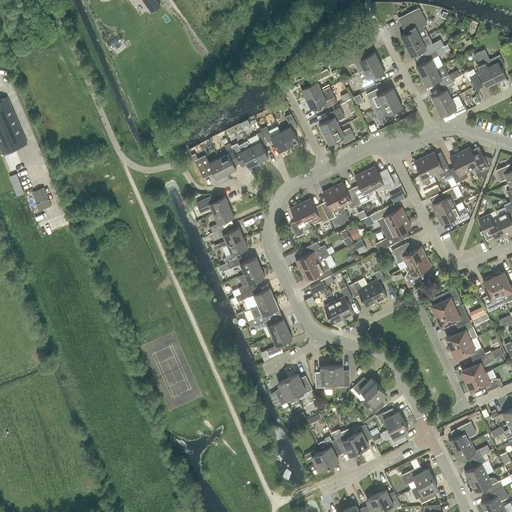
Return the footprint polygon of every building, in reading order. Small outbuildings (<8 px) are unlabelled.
[(419,8),(399,18),(406,33),(401,36),(406,46),(422,38),(428,35),(423,25),(427,23),(419,8)] [(444,45),(441,39),(432,43),(428,35),(422,38),(406,46),(411,56),(424,49),(426,54),(444,45)] [(432,59),(440,55),(450,49),(448,44),(444,46),(444,45),(426,54),(426,55),(428,60),(416,66),(421,76),(437,68),(432,59)] [(362,47),(343,55),(348,65),(354,62),(359,71),(364,69),(380,61),(375,52),(366,56),(362,47)] [(490,60),(485,49),(481,51),(497,81),(506,77),(501,66),(505,65),(500,55),(490,60)] [(497,81),(481,51),(476,54),(475,57),(476,59),(479,60),(481,64),(477,66),(487,86),(497,81)] [(369,79),(361,83),(364,88),(375,83),(372,77),(385,71),(380,61),(364,69),(369,79)] [(457,70),(450,74),(449,74),(444,65),(437,68),(421,76),(426,86),(438,80),(441,85),(452,79),(460,76),(457,70)] [(301,88),(306,98),(322,90),(317,81),(330,74),(328,68),(311,77),(314,82),(301,88)] [(475,74),(469,77),(476,90),(483,86),(476,73),(475,74)] [(453,91),(451,87),(455,85),(452,79),(441,85),(444,90),(431,96),(436,106),(452,98),(449,93),(453,91)] [(322,90),(306,98),(311,108),(323,102),(326,107),(337,102),(335,96),(330,86),(322,90)] [(378,88),(367,94),(369,99),(373,97),(378,107),(382,105),(398,97),(393,87),(380,93),(378,88)] [(348,92),(340,96),(343,101),(351,97),(348,92)] [(360,94),(354,97),(357,104),(363,101),(360,94)] [(27,143),(7,97),(0,99),(0,148),(3,154),(27,143)] [(387,115),(379,118),(382,124),(393,118),(390,113),(403,107),(398,97),(382,105),(387,115)] [(457,108),(452,98),(436,106),(441,116),(453,110),(456,115),(467,110),(465,104),(457,108)] [(355,106),(352,100),(345,103),(348,109),(355,106)] [(345,117),(343,112),(340,107),(329,113),(332,118),(319,124),(324,134),(340,126),(337,121),(345,117)] [(293,129),(298,127),(291,113),(286,116),(291,126),(281,131),(289,146),(299,142),(293,129)] [(289,146),(281,131),(271,136),(266,126),(261,129),(262,131),(268,142),(273,139),(279,151),(289,146)] [(340,126),(324,134),(329,144),(341,138),(344,143),(355,137),(353,132),(350,127),(343,131),(340,126)] [(269,157),(262,145),(268,142),(262,131),(257,134),(248,138),(252,146),(251,146),(259,162),(269,157)] [(259,162),(251,146),(250,146),(248,140),(238,145),(237,143),(235,140),(230,142),(232,146),(236,153),(237,157),(243,154),(249,167),(259,162)] [(230,156),(236,153),(232,146),(230,142),(229,143),(226,145),(225,145),(229,153),(219,158),(227,173),(237,168),(230,156)] [(470,147),(460,152),(469,170),(474,168),(476,173),(482,170),(488,172),(493,158),(483,155),(476,159),(470,147)] [(435,152),(425,157),(434,175),(438,172),(441,177),(446,175),(447,177),(452,174),(450,169),(444,158),(439,161),(435,152)] [(469,170),(460,152),(450,157),(455,166),(450,169),(452,174),(456,183),(467,177),(464,173),(469,170)] [(198,158),(194,160),(202,176),(208,173),(214,172),(217,178),(227,173),(219,158),(209,162),(205,155),(198,158)] [(434,175),(425,157),(415,162),(426,185),(431,182),(428,178),(434,175)] [(507,178),(509,183),(511,181),(511,166),(511,163),(497,170),(502,181),(507,178)] [(389,173),(381,177),(375,166),(365,171),(374,188),(379,186),(380,188),(386,189),(395,184),(389,173)] [(374,188),(365,171),(355,176),(359,184),(353,187),(361,203),(370,199),(371,197),(368,191),(374,188)] [(16,173),(9,176),(17,196),(24,193),(16,173)] [(361,203),(353,187),(347,190),(343,182),(333,187),(342,205),(347,202),(350,207),(352,208),(361,203)] [(433,195),(441,191),(438,185),(430,188),(433,195)] [(51,206),(44,187),(32,192),(39,211),(51,206)] [(342,205),(333,187),(323,192),(327,200),(321,203),(329,219),(336,216),(332,209),(342,205)] [(455,205),(452,199),(459,196),(457,191),(455,193),(453,187),(439,194),(441,199),(432,204),(437,214),(455,205)] [(401,190),(396,193),(399,200),(405,197),(401,190)] [(197,202),(199,208),(201,213),(212,208),(214,213),(230,206),(225,196),(213,201),(210,196),(197,202)] [(329,219),(321,203),(315,206),(311,198),(300,203),(310,222),(316,219),(317,223),(322,220),(323,223),(329,219)] [(310,222),(300,203),(290,208),(297,221),(291,224),(297,236),(303,233),(300,227),(310,222)] [(507,211),(497,216),(506,234),(511,231),(511,221),(511,220),(511,219),(511,207),(510,203),(505,205),(507,211)] [(458,210),(455,205),(437,214),(442,224),(451,219),(454,224),(470,216),(465,207),(458,210)] [(234,216),(230,206),(214,213),(218,223),(210,226),(213,232),(221,229),(224,227),(222,222),(234,216)] [(407,217),(402,207),(391,212),(388,206),(370,215),(373,221),(377,219),(382,229),(407,217)] [(506,234),(497,216),(495,211),(479,218),(485,232),(491,229),(496,239),(506,234)] [(370,215),(363,218),(367,226),(374,222),(373,221),(370,215)] [(412,227),(407,217),(382,229),(387,237),(375,243),(379,251),(383,249),(399,241),(396,234),(412,227)] [(358,226),(350,230),(355,241),(363,237),(358,226)] [(215,249),(227,244),(243,237),(239,227),(223,234),(221,229),(213,232),(210,233),(213,240),(223,235),(226,240),(214,246),(215,249)] [(341,240),(344,239),(349,236),(346,229),(338,233),(341,240)] [(343,240),(346,245),(352,242),(350,236),(343,240)] [(248,247),(243,237),(227,244),(232,254),(224,257),(226,263),(228,262),(238,258),(235,252),(248,247)] [(308,254),(296,260),(301,270),(319,261),(325,258),(330,255),(324,244),(320,246),(318,241),(305,248),(308,254)] [(362,241),(356,244),(360,254),(367,251),(362,241)] [(421,246),(410,252),(406,243),(393,249),(399,263),(398,264),(400,269),(405,267),(426,256),(421,246)] [(387,256),(383,249),(379,251),(375,253),(379,260),(387,256)] [(226,263),(220,266),(223,271),(230,268),(240,263),(245,273),(261,266),(256,256),(244,262),(241,256),(238,258),(228,262),(226,263)] [(420,272),(431,266),(426,256),(405,267),(408,272),(406,276),(410,284),(423,278),(420,272)] [(319,261),(301,270),(306,280),(317,274),(321,280),(333,274),(328,264),(325,258),(319,261)] [(265,276),(261,266),(245,273),(239,276),(243,286),(239,288),(241,293),(255,287),(253,282),(265,276)] [(381,283),(386,281),(381,269),(375,272),(378,279),(368,284),(377,301),(387,296),(381,283)] [(502,273),(500,272),(495,274),(495,276),(494,276),(505,302),(511,299),(511,283),(510,285),(504,272),(502,273)] [(327,283),(334,280),(332,275),(325,278),(327,283)] [(502,295),(494,276),(492,277),(491,276),(486,278),(485,280),(483,281),(489,294),(483,297),(489,310),(505,302),(502,295)] [(377,301),(368,284),(362,287),(358,281),(349,285),(355,297),(360,294),(366,307),(377,301)] [(323,282),(311,288),(315,296),(327,289),(327,288),(324,284),(323,282)] [(347,300),(353,298),(347,286),(341,289),(345,296),(334,301),(343,318),(354,313),(347,300)] [(445,299),(432,306),(437,315),(455,307),(463,304),(455,286),(442,293),(445,299)] [(255,287),(241,293),(244,299),(247,297),(252,307),(258,304),(274,297),(270,287),(257,293),(255,287)] [(316,303),(312,296),(306,299),(310,307),(316,303)] [(279,307),(274,297),(258,304),(252,307),(256,317),(248,320),(251,326),(255,324),(269,318),(266,313),(279,307)] [(343,318),(334,301),(324,306),(333,324),(343,318)] [(479,315),(486,312),(483,306),(476,309),(470,312),(473,318),(479,315)] [(460,317),(455,307),(437,315),(442,326),(454,320),(457,326),(470,320),(467,313),(460,317)] [(271,324),(269,318),(255,324),(257,330),(268,325),(272,335),(288,328),(284,318),(271,324)] [(478,336),(473,326),(470,320),(457,326),(460,332),(447,338),(452,348),(477,336),(478,336)] [(292,338),(288,328),(272,335),(276,345),(266,349),(269,355),(282,349),(280,344),(292,338)] [(485,352),(482,346),(482,347),(477,336),(452,348),(457,358),(470,352),(472,358),(485,352)] [(500,345),(497,338),(492,340),(495,347),(500,345)] [(491,350),(485,353),(485,352),(472,358),(475,364),(462,370),(467,381),(485,372),(483,367),(495,359),(491,350)] [(333,389),(333,382),(332,365),(321,366),(321,371),(315,372),(316,387),(324,387),(325,389),(332,389),(333,389)] [(343,365),(332,365),(333,382),(341,382),(341,386),(350,385),(349,370),(343,370),(343,365)] [(500,378),(488,377),(485,372),(467,381),(468,382),(466,384),(469,389),(471,389),(472,391),(485,385),(487,391),(503,384),(500,378)] [(288,378),(296,393),(299,399),(300,399),(300,398),(306,395),(305,393),(313,389),(306,375),(300,378),(298,373),(288,378)] [(367,397),(380,385),(372,377),(368,381),(364,376),(353,387),(359,394),(362,391),(367,397)] [(280,388),(275,390),(282,404),(291,400),(292,402),(299,399),(296,393),(288,378),(278,383),(280,388)] [(380,385),(367,397),(362,401),(363,402),(368,407),(370,405),(376,412),(387,401),(383,397),(387,393),(380,385)] [(404,421),(399,411),(395,413),(392,407),(378,415),(382,423),(386,422),(389,428),(404,421)] [(511,407),(502,413),(507,423),(511,420),(511,407)] [(304,412),(298,415),(300,420),(307,417),(304,412)] [(313,422),(311,417),(305,419),(308,425),(313,422)] [(404,433),(409,431),(404,421),(389,428),(383,431),(383,432),(387,438),(389,437),(393,445),(407,438),(404,433)] [(476,432),(474,427),(471,422),(467,424),(467,423),(458,427),(461,434),(449,440),(454,450),(471,441),(469,437),(476,434),(476,432)] [(372,438),(365,424),(357,428),(359,432),(352,435),(360,450),(370,445),(367,440),(372,438)] [(502,425),(491,430),(493,436),(504,431),(502,425)] [(377,428),(370,431),(372,436),(379,432),(377,428)] [(338,432),(333,435),(335,439),(342,453),(347,450),(350,455),(360,450),(352,435),(345,439),(343,435),(341,436),(338,432)] [(325,440),(318,443),(322,450),(329,466),(339,461),(337,456),(342,453),(335,439),(327,443),(325,440)] [(488,445),(476,451),(471,441),(454,450),(459,461),(471,455),(474,460),(487,453),(494,450),(493,448),(490,450),(488,445)] [(329,466),(322,450),(315,454),(313,450),(305,455),(307,458),(312,456),(319,471),(329,466)] [(511,461),(507,452),(500,455),(504,465),(511,461)] [(487,473),(482,463),(490,459),(487,453),(474,460),(477,466),(465,472),(470,482),(487,473)] [(421,465),(402,474),(406,483),(415,479),(418,485),(433,478),(428,468),(423,470),(421,465)] [(500,480),(498,481),(497,479),(496,478),(494,478),(492,478),(490,478),(487,473),(470,482),(475,492),(484,488),(487,493),(503,485),(500,480)] [(418,485),(412,489),(417,499),(420,498),(422,502),(436,495),(433,490),(438,488),(433,478),(418,485)] [(508,495),(506,491),(503,485),(487,493),(490,499),(481,503),(485,511),(489,511),(503,505),(501,501),(507,498),(508,495)] [(401,505),(394,491),(389,494),(386,489),(376,494),(384,509),(385,511),(393,511),(394,511),(393,509),(401,505)] [(378,511),(384,509),(376,494),(366,499),(369,504),(364,507),(366,511),(378,511)]
